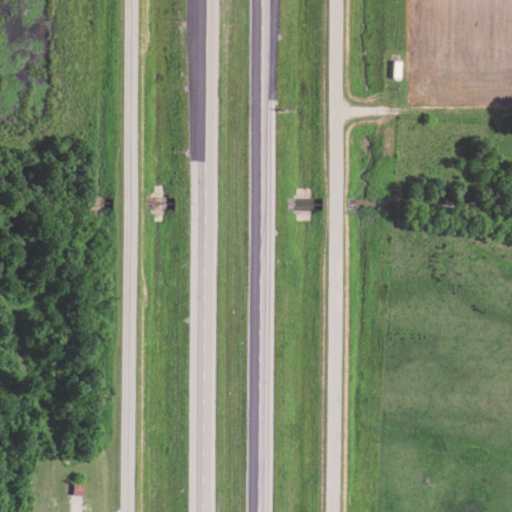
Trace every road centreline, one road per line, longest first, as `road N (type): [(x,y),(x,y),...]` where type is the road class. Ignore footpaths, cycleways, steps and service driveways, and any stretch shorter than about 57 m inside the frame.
road 1 (residential): [(334,511),(339,0)]
road 2 (residential): [(130,511),(133,0)]
road 3 (motorway): [(257,511),(259,0)]
road 4 (motorway): [(206,0),(205,511)]
road 5 (track): [(337,112),(511,111)]
